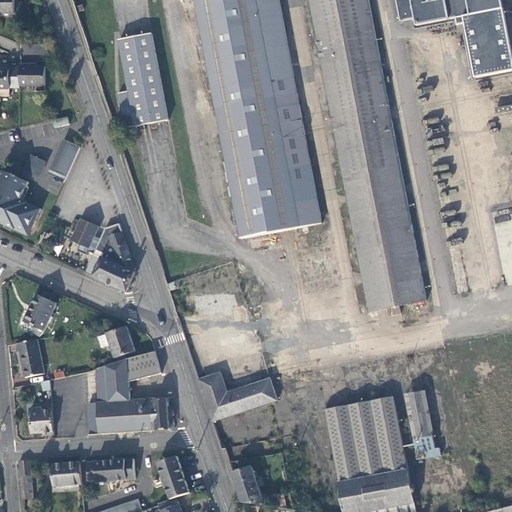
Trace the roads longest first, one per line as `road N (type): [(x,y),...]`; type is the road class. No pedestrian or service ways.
road 1 (secondary): [(58,0),(162,306)]
road 2 (residential): [(202,437),(7,453)]
road 3 (residential): [(162,306),(132,306),(0,247)]
road 4 (secondary): [(162,306),(202,437)]
